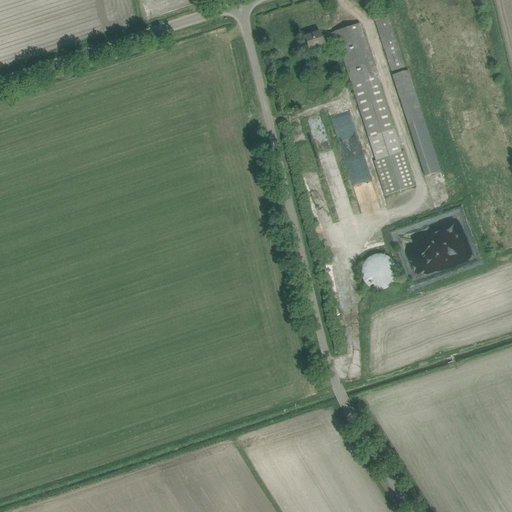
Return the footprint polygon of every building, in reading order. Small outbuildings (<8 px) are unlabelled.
[(374,19),(377,29),(391,71),(404,67),(387,14),(374,19)] [(337,40),(376,161),(374,161),(385,196),(414,187),(403,152),(401,153),(363,33),(359,23),(334,32),(337,40)] [(319,31),(304,36),(308,49),(323,44),(337,40),(334,32),(332,27),(319,31)] [(441,171),(408,70),(391,75),(424,176),(441,171)] [(511,248),(511,140),(500,104),(452,120),(497,253),(511,248)] [(361,270),(361,272),(361,274),(362,275),(362,277),(362,278),(363,280),(364,281),(365,282),(366,284),(367,285),(368,286),(369,287),(370,288),(372,288),(373,289),(375,289),(376,290),(378,290),(380,290),(381,290),(383,290),(384,289),(386,289),(387,288),(389,287),(390,287),(391,286),(392,284),(393,283),(394,282),(395,281),(396,279),(396,278),(397,276),(397,275),(397,273),(397,272),(397,270),(397,268),(397,267),(396,265),(395,264),(395,263),(394,261),(393,260),(392,259),(391,258),(389,257),(388,256),(387,256),(385,255),(384,254),(382,254),(381,254),(379,254),(378,254),(376,254),(375,255),(373,255),(372,256),(370,256),(369,257),(368,258),(367,259),(365,260),(365,262),(364,263),(363,264),(362,266),(362,267),(362,269),(361,270)]
